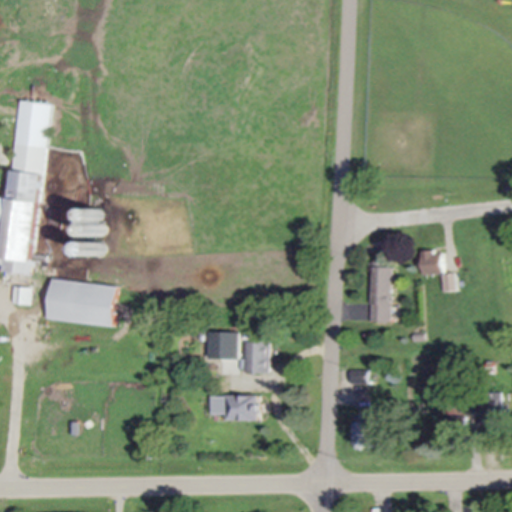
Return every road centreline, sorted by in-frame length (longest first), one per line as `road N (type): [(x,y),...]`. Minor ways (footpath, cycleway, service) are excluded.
road 1 (residential): [(324,511),(348,0)]
road 2 (tertiary): [(0,485),(511,476)]
road 3 (residential): [(339,224),(511,202)]
